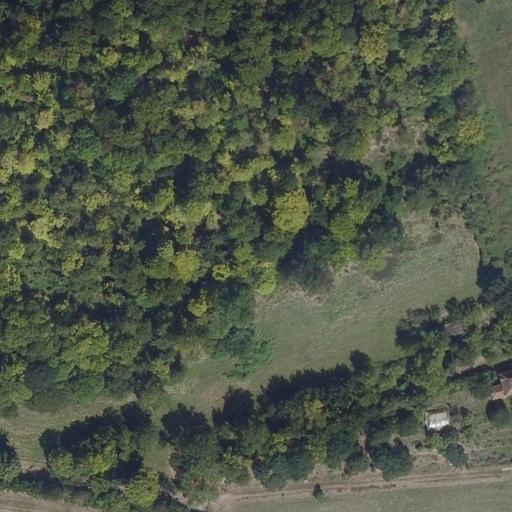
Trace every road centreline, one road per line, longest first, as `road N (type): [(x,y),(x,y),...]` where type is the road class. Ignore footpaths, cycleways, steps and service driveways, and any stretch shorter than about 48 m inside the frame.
road 1 (track): [(198,511),(208,434),(502,349)]
road 2 (track): [(0,470),(199,502)]
